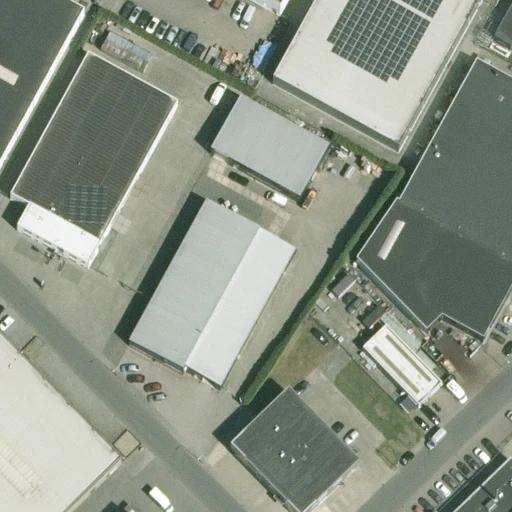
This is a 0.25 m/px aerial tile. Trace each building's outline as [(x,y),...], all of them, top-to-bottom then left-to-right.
[(0,0),(0,44),(52,73),(84,16),(53,0),(0,0)] [(246,0),(279,18),(289,0),(246,0)] [(318,0),(272,86),(398,155),(483,0),(318,0)] [(511,7),(493,42),(511,52),(511,7)] [(0,118),(21,130),(52,73),(0,44),(0,118)] [(10,201),(28,211),(17,232),(88,271),(177,108),(87,59),(10,201)] [(396,206),(355,265),(426,337),(440,324),(441,323),(483,346),(511,292),(511,85),(475,65),(410,184),(398,207),(396,206)] [(210,156),(213,158),(299,205),(328,151),(240,102),(210,156)] [(0,168),(21,130),(0,118),(0,168)] [(128,347),(182,377),(185,373),(219,392),(295,254),(206,205),(128,347)] [(385,330),(362,352),(418,410),(441,388),(385,330)] [(0,511),(72,511),(121,466),(0,341),(0,511)] [(288,395),(230,452),(288,511),(312,511),(359,468),(288,395)] [(511,511),(511,464),(510,462),(503,470),(459,511),(511,511)]
